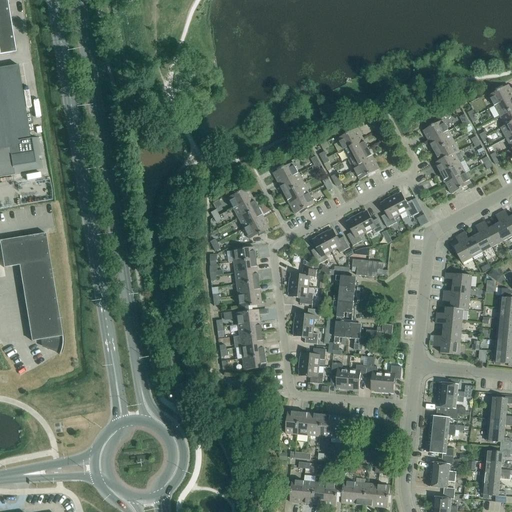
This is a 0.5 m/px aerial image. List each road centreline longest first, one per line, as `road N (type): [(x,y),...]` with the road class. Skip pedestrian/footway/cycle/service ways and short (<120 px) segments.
road 1 (residential): [(411,405),(291,394),(273,247),(407,175)]
road 2 (primary): [(141,388),(78,0)]
road 3 (primary): [(54,0),(113,370)]
road 4 (residential): [(415,367),(435,228)]
road 5 (primary): [(163,492),(180,473),(183,447),(141,388)]
